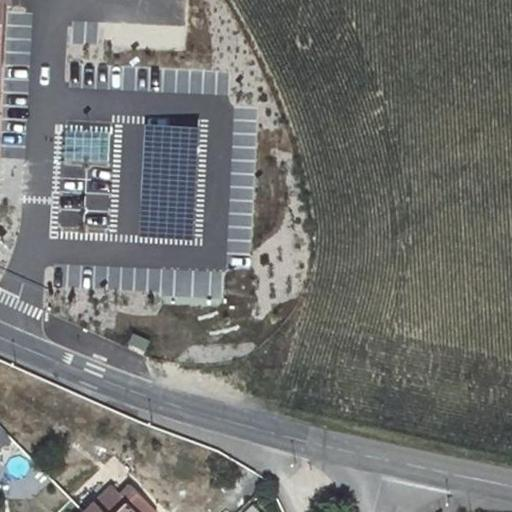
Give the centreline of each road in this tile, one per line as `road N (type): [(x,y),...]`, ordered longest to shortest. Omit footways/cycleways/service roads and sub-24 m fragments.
road 1 (tertiary): [(391,465),(181,409),(0,338)]
road 2 (unknown): [(125,253),(129,105)]
road 3 (tertiary): [(511,490),(391,465)]
